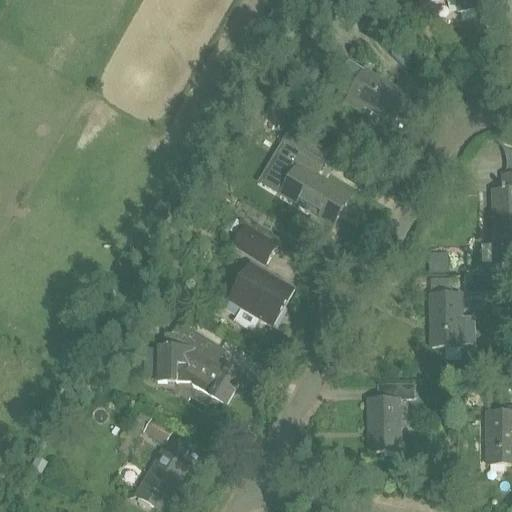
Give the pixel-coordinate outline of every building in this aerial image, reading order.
[(327,0),(325,3),(350,29),(361,19),(343,0),(327,0)] [(503,3),(502,0),(422,0),(423,5),(446,0),(456,0),(460,13),(478,9),(480,17),(498,13),(496,5),(503,3)] [(304,79),(315,85),(322,71),(325,73),(331,62),(315,54),(309,65),(311,66),(304,79)] [(362,115),(365,109),(394,126),(397,120),(406,125),(415,110),(406,104),(409,99),(349,63),(341,76),(347,79),(357,85),(349,99),(346,105),(362,115)] [(357,85),(347,79),(339,94),(349,99),(357,85)] [(281,149),(310,166),(319,151),(290,134),(281,149)] [(311,210),(335,224),(351,199),(299,167),(281,197),(309,214),(311,210)] [(495,245),(496,267),(511,266),(511,176),(503,176),(504,192),(494,193),(495,245)] [(233,219),(226,230),(235,235),(241,224),(233,219)] [(232,248),(266,269),(271,261),(280,247),(268,239),(246,226),(237,240),(232,248)] [(252,264),(229,303),(273,329),(296,290),(252,264)] [(461,279),(462,294),(483,294),(483,278),(461,279)] [(432,298),(432,350),(463,350),(463,347),(476,347),(476,318),(462,319),(462,297),(432,298)] [(124,347),(123,322),(103,323),(104,348),(124,347)] [(210,397),(227,408),(237,391),(245,396),(253,383),(227,367),(226,369),(206,357),(214,345),(180,325),(173,336),(165,336),(165,349),(159,349),(158,371),(158,385),(178,385),(178,384),(192,384),(193,386),(210,396),(210,397)] [(369,403),(371,455),(401,454),(399,402),(416,402),(415,386),(397,386),(398,402),(369,403)] [(439,413),(439,424),(449,424),(449,413),(439,413)] [(142,433),(166,447),(175,432),(153,419),(152,420),(141,414),(129,435),(138,440),(142,433)] [(511,414),(488,415),(488,467),(511,466),(511,414)] [(137,498),(159,511),(164,511),(190,469),(164,454),(137,498)] [(30,471),(39,475),(45,465),(36,460),(30,471)]
